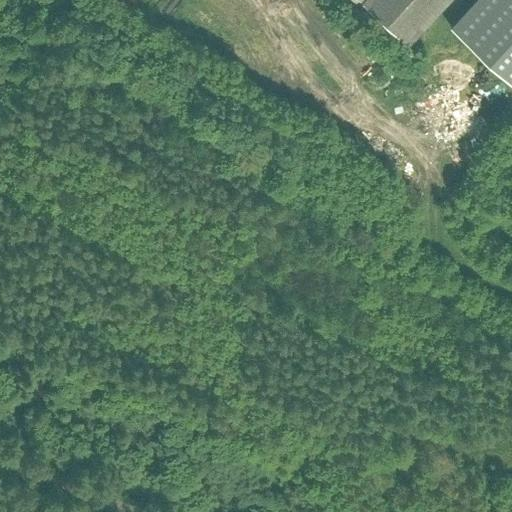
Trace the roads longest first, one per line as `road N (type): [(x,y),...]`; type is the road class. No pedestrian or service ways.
road 1 (track): [(511,288),(479,270),(433,218),(436,141),(273,0)]
road 2 (unclassified): [(125,511),(0,453)]
